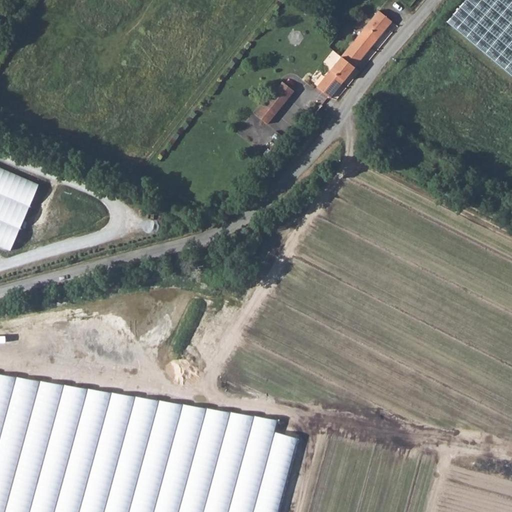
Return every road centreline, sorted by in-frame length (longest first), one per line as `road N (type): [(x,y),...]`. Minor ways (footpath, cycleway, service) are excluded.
road 1 (unclassified): [(436,0),(309,159),(245,218),(214,235),(0,295)]
road 2 (unclassified): [(0,270),(107,236),(119,216),(111,199),(0,151)]
